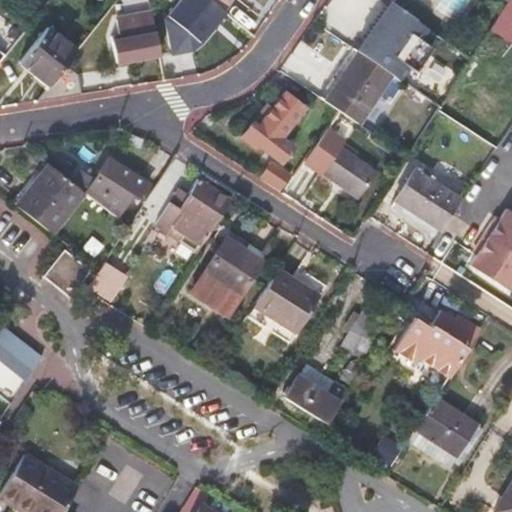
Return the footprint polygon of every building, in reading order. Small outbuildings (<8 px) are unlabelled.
[(213,22),(221,13),(220,12),(205,0),(178,0),(164,18),(161,16),(168,56),(188,52),(196,44),(198,45),(208,32),(206,30),(213,22)] [(205,0),(220,12),(228,0),(205,0)] [(442,8),(443,8),(448,11),(455,0),(429,0),(429,1),(429,4),(430,6),(431,8),(433,10),(436,10),(438,10),(441,10),(442,8)] [(487,0),(485,4),(501,15),(509,2),(510,0),(487,0)] [(405,15),(390,5),(356,53),(371,63),(405,15)] [(115,64),(158,56),(150,15),(117,21),(120,36),(110,38),(115,64)] [(414,23),(415,22),(405,15),(371,63),(390,77),(395,81),(403,68),(416,76),(433,50),(421,43),(428,32),(414,23)] [(206,30),(208,32),(215,23),(213,22),(206,30)] [(51,27),(21,62),(51,85),(67,65),(79,50),(51,27)] [(322,103),(335,113),(355,126),(390,77),(371,63),(356,53),(322,103)] [(81,96),(82,76),(67,65),(51,85),(37,103),(81,96)] [(269,107),(263,102),(240,136),(254,145),(257,141),(282,158),(291,145),(276,135),(296,105),(278,93),(269,107)] [(318,173),(353,198),(370,172),(334,148),(339,142),(324,131),(302,163),(317,174),(318,173)] [(72,181),(87,188),(96,169),(81,162),(72,181)] [(145,188),(104,164),(84,196),(125,220),(145,188)] [(258,179),(277,193),(288,178),(268,164),(258,179)] [(49,168),(17,206),(52,234),(84,196),(49,168)] [(391,202),(436,233),(456,203),(411,172),(391,202)] [(152,226),(194,254),(227,203),(194,181),(183,197),(175,190),(152,226)] [(505,293),(511,282),(511,215),(499,207),(489,221),(493,225),(475,252),(472,249),(462,265),(505,293)] [(188,292),(225,316),(258,265),(222,241),(188,292)] [(45,275),(71,297),(92,270),(66,249),(45,275)] [(99,271),(97,274),(87,289),(108,304),(124,278),(103,264),(99,271)] [(292,335),(315,299),(273,272),(250,309),(292,335)] [(340,363),(357,373),(395,313),(378,302),(366,322),(360,318),(351,333),(356,337),(340,363)] [(416,344),(452,368),(478,328),(456,314),(455,316),(439,307),(416,344)] [(0,338),(0,359),(14,371),(27,354),(3,335),(0,338)] [(295,378),(283,400),(324,426),(345,393),(305,369),(299,380),(295,378)] [(478,429),(431,401),(405,442),(447,470),(452,461),(456,464),(478,429)] [(4,498),(26,511),(62,511),(76,492),(27,461),(4,498)] [(511,511),(511,479),(492,511),(511,511)]
